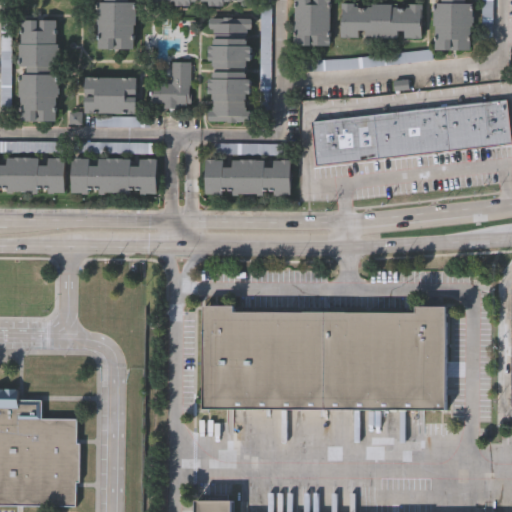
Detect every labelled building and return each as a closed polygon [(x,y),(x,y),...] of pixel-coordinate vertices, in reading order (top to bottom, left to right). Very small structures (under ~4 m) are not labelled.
[(96,50),(96,0),(133,0),(134,50),(96,50)] [(329,0),(329,46),(293,46),(293,0),(329,0)] [(434,50),(434,0),(471,0),(471,51),(434,50)] [(422,4),(422,39),(340,39),(340,4),(422,4)] [(208,122),(210,18),(250,18),(249,123),(208,122)] [(56,122),(18,122),(18,20),(56,21),(56,122)] [(188,62),(188,108),(150,108),(150,85),(168,85),(168,63),(188,62)] [(84,78),(136,78),(136,114),(84,114),(84,78)] [(511,143),(318,166),(313,122),(506,99),(511,143)] [(0,158),(65,158),(65,194),(0,194),(0,158)] [(156,194),(72,194),(72,159),(156,159),(156,194)] [(205,195),(205,160),(291,161),(291,195),(205,195)] [(239,308),(411,309),(411,303),(447,304),(446,408),(204,406),(205,303),(239,303),(239,308)] [(76,507),(0,506),(0,386),(17,387),(17,400),(40,400),(40,418),(77,419),(76,507)] [(197,511),(198,496),(233,496),(233,511),(197,511)]
